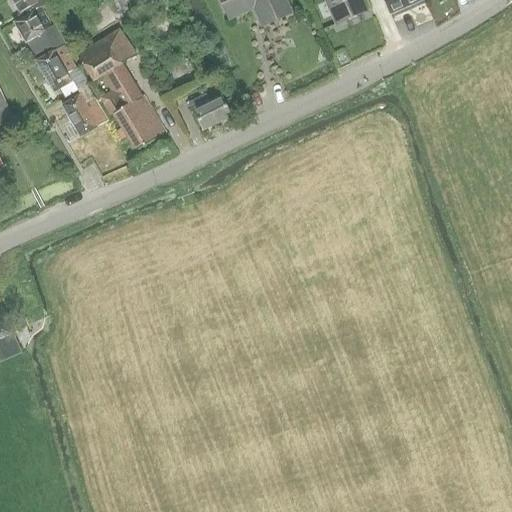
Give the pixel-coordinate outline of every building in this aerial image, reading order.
[(11,0),(22,18),(40,7),(40,8),(48,4),(46,0),(11,0)] [(289,14),(283,0),(221,0),(230,18),(249,10),(249,9),(255,7),(263,25),(289,14)] [(325,0),(337,26),(368,12),(362,0),(325,0)] [(384,0),(391,15),(424,0),(384,0)] [(62,46),(40,8),(40,7),(22,18),(23,19),(14,23),(26,44),(35,39),(44,56),(62,46)] [(140,98),(121,65),(137,55),(119,30),(77,57),(93,82),(104,76),(114,93),(103,100),(112,116),(113,115),(136,152),(166,134),(144,96),(140,98)] [(60,90),(73,83),(68,74),(76,69),(63,47),(37,62),(55,93),(60,90)] [(73,83),(60,90),(65,99),(78,91),(73,83)] [(80,138),(107,122),(87,86),(78,91),(81,96),(62,107),(80,138)] [(0,128),(14,121),(0,90),(0,167),(2,166),(0,161),(0,128)] [(210,103),(206,95),(189,103),(203,131),(232,117),(222,97),(210,103)] [(0,340),(13,335),(13,334),(2,311),(0,311),(0,340)] [(0,340),(0,356),(3,363),(22,355),(13,335),(0,340)]
